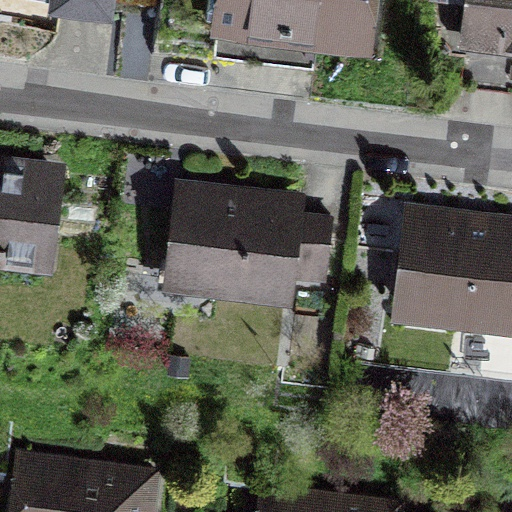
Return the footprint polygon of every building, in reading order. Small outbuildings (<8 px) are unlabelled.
[(368,0),(208,0),(206,16),(218,18),(218,21),(364,39),(368,0)] [(511,47),(511,0),(469,0),(464,42),(511,47)] [(54,171),(0,164),(0,253),(43,259),(54,171)] [(296,202),(182,188),(172,262),(203,266),(202,278),(285,288),(288,269),(324,274),(331,216),(295,211),(296,202)] [(456,221),(416,216),(407,288),(449,293),(448,307),(488,312),(489,298),(511,300),(511,228),(501,227),(499,237),(490,236),(489,233),(487,229),(484,226),(479,224),(473,224),(468,226),(464,229),(462,233),(455,232),(456,221)] [(12,421),(0,419),(0,465),(6,466),(12,421)] [(279,439),(229,433),(225,468),(272,474),(267,511),(390,511),(391,506),(272,491),(279,439)] [(142,511),(147,474),(26,460),(19,511),(142,511)]
